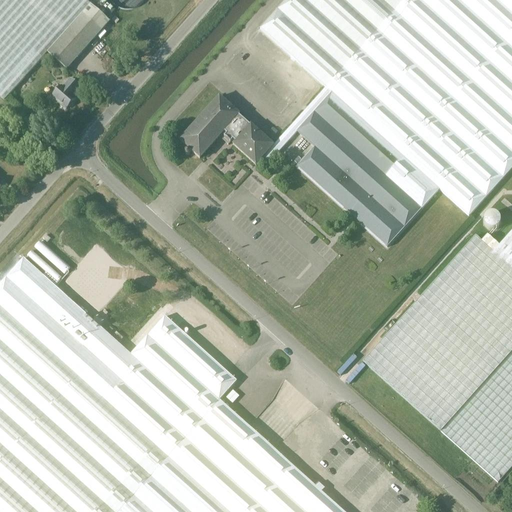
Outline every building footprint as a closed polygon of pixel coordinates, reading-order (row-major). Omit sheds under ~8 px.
[(0,0),(0,96),(4,101),(47,53),(43,49),(86,0),(0,0)] [(110,22),(86,0),(43,49),(47,53),(67,70),(88,46),(110,22)] [(511,0),(286,0),(260,29),(326,88),(275,145),(273,147),(263,158),(269,164),(297,132),(315,148),(297,167),(387,248),(439,190),(469,217),(511,168),(511,0)] [(73,96),(80,88),(70,79),(63,87),(61,86),(52,97),(60,104),(60,105),(63,108),(64,108),(66,109),(69,106),(70,106),(73,103),(73,101),(76,98),(73,96)] [(181,142),(188,148),(187,150),(185,151),(185,153),(186,154),(187,155),(189,154),(190,153),(192,151),(199,158),(198,158),(200,159),(224,132),(227,134),(222,139),(228,145),(233,140),(236,142),(233,145),(256,166),(263,158),(273,147),(250,127),(249,127),(238,117),(238,116),(218,98),(180,141),(181,142)] [(47,127),(43,132),(49,137),(53,132),(47,127)] [(493,210),(482,220),(492,231),(503,221),(493,210)] [(511,231),(499,246),(487,235),(482,241),(476,236),(364,361),(441,431),(511,351),(511,231)] [(40,241),(35,247),(65,275),(70,268),(40,241)] [(32,250),(27,256),(57,283),(62,277),(32,250)] [(23,258),(0,284),(0,511),(343,511),(322,492),(325,489),(319,483),(315,487),(220,401),(237,381),(165,317),(131,355),(23,258)] [(153,317),(137,314),(134,311),(131,314),(128,311),(124,316),(130,321),(123,328),(127,331),(128,331),(129,332),(131,330),(136,335),(153,317)] [(97,315),(93,319),(100,326),(104,321),(97,315)] [(120,342),(123,338),(116,332),(112,336),(120,342)] [(511,351),(441,431),(498,483),(511,467),(511,351)]
